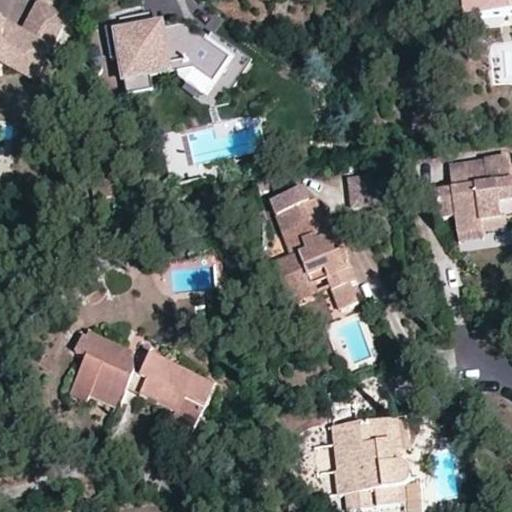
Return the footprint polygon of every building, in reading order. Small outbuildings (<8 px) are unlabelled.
[(511,0),(463,0),(465,19),(511,15),(511,0)] [(0,52),(3,53),(3,52),(20,61),(27,49),(46,59),(63,24),(59,11),(40,3),(26,32),(5,20),(0,20),(0,52)] [(120,30),(107,31),(111,61),(121,60),(126,97),(152,94),(150,80),(178,77),(180,91),(199,107),(216,107),(228,103),(225,94),(236,75),(221,66),(230,51),(203,35),(199,42),(176,29),(143,34),(141,18),(120,21),(120,30)] [(3,53),(0,52),(0,58),(36,77),(46,59),(27,49),(20,61),(3,52),(3,53)] [(245,59),(230,51),(221,66),(236,75),(245,59)] [(511,162),(511,159),(510,159),(450,167),(453,191),(435,193),(439,221),(456,219),(458,236),(481,234),(480,224),(505,221),(511,220),(511,162)] [(119,186),(117,174),(108,176),(111,187),(119,186)] [(377,178),(349,181),(353,209),(381,205),(380,198),(378,188),(377,178)] [(333,218),(325,220),(318,201),(312,203),(306,188),(276,200),(277,209),(285,231),(295,256),(272,265),(290,307),(331,291),(340,312),(359,305),(351,285),(358,282),(333,218)] [(506,231),(505,221),(480,224),(481,234),(506,231)] [(481,240),(481,234),(458,236),(458,245),(481,240)] [(186,401),(196,377),(152,358),(142,377),(137,374),(134,356),(97,340),(74,391),(89,399),(93,391),(122,405),(128,393),(176,415),(168,433),(190,443),(205,410),(186,401)] [(215,386),(196,377),(186,401),(205,410),(215,386)] [(86,405),(89,399),(74,391),(71,397),(86,405)] [(118,412),(122,405),(93,391),(89,399),(118,412)] [(402,467),(397,421),(390,422),(394,468),(402,467)] [(394,468),(390,422),(336,429),(338,449),(350,447),(353,474),(341,474),(337,475),(339,498),(346,498),(348,511),(399,505),(397,487),(403,486),(407,485),(410,480),(411,476),(410,471),(406,467),(402,467),(394,468)] [(338,449),(341,474),(353,474),(350,447),(338,449)]
